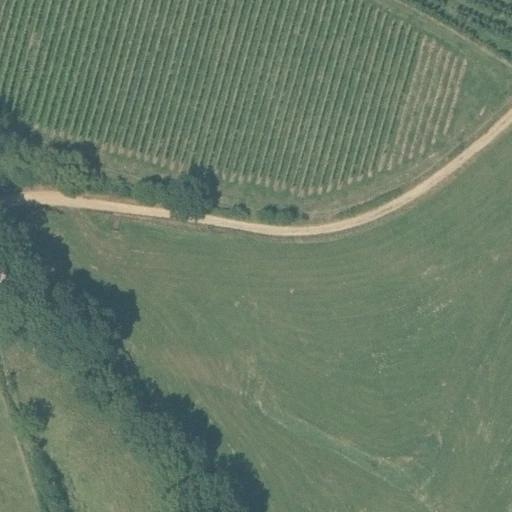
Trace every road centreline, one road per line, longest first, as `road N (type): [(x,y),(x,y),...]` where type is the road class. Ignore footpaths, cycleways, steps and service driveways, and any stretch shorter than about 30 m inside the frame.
road 1 (track): [(511,113),(398,205),(306,231),(83,197),(0,196)]
road 2 (track): [(0,276),(113,382),(172,465),(192,511)]
